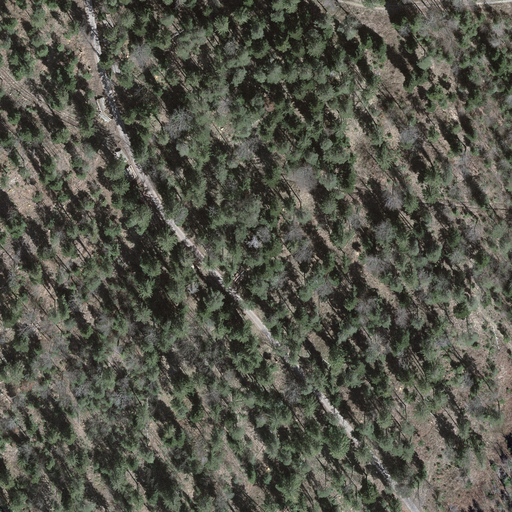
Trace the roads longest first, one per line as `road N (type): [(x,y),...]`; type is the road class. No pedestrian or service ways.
road 1 (track): [(417,511),(160,208),(114,116),(88,0)]
road 2 (track): [(511,206),(425,200),(260,171),(163,141),(114,116)]
road 3 (track): [(338,0),(388,7),(511,0)]
